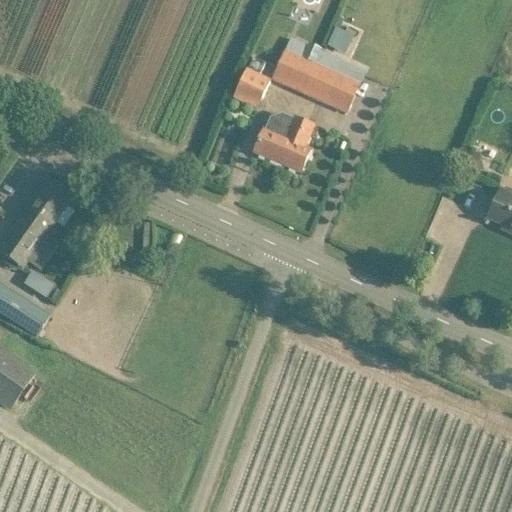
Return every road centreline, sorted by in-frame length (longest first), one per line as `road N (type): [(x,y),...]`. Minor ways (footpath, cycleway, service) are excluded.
road 1 (tertiary): [(298,260),(0,126)]
road 2 (unclassified): [(207,511),(298,260)]
road 3 (tertiary): [(511,359),(298,260)]
